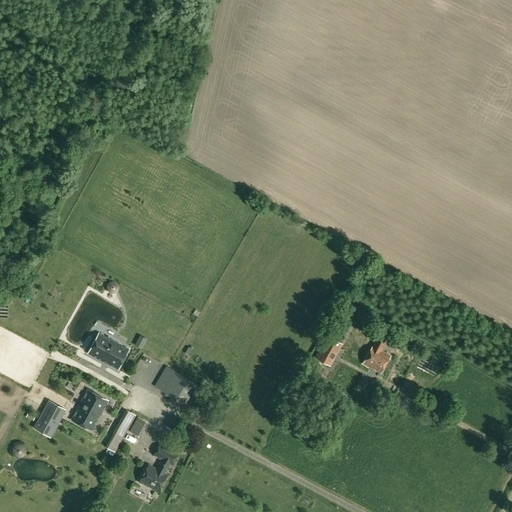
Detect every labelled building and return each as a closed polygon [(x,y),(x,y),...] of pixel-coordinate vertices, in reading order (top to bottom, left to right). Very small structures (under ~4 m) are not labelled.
[(352,313),(356,306),(346,301),(342,308),(352,313)] [(363,364),(380,373),(390,356),(381,351),(389,337),(380,332),(363,364)] [(129,349),(99,333),(88,353),(118,370),(129,349)] [(315,356),(332,365),(342,344),(325,336),(315,356)] [(184,403),(195,385),(167,367),(156,386),(184,403)] [(108,401),(87,390),(71,420),(92,431),(108,401)] [(404,401),(402,401),(401,407),(409,407),(410,394),(404,394),(404,401)] [(65,410),(48,400),(34,425),(52,435),(65,410)] [(137,409),(144,412),(146,406),(139,403),(137,409)] [(126,410),(118,425),(128,431),(136,416),(126,410)] [(139,438),(148,422),(138,416),(129,432),(139,438)] [(139,482),(158,492),(167,475),(165,473),(170,464),(172,465),(178,454),(159,444),(153,455),(162,460),(157,469),(148,464),(139,482)]
